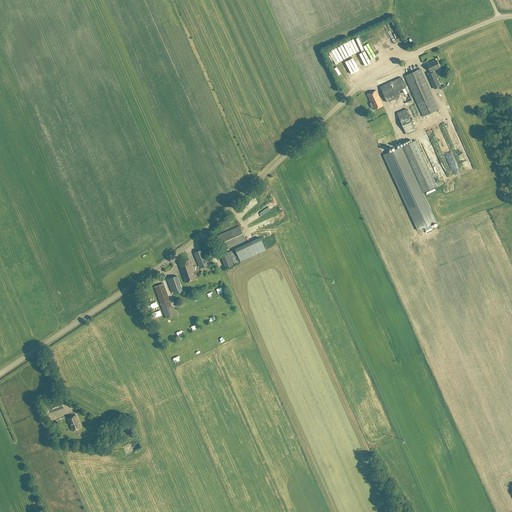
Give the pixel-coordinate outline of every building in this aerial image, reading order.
[(360,36),(355,38),(362,53),(366,51),(360,36)] [(430,62),(426,64),(431,73),(428,75),(434,89),(440,86),(433,70),(440,67),(436,60),(431,63),(430,62)] [(405,76),(417,105),(423,117),(438,110),(420,69),(405,76)] [(373,108),(374,110),(383,106),(376,91),(367,95),(371,105),(370,105),(371,108),(373,108)] [(389,101),(396,97),(394,92),(386,96),(389,101)] [(397,113),(400,120),(406,135),(415,131),(409,116),(406,109),(397,113)] [(437,187),(416,141),(383,155),(417,230),(422,228),(424,232),(433,228),(431,224),(436,222),(423,193),(437,187)] [(437,174),(444,171),(439,156),(435,158),(437,166),(434,167),(437,174)] [(456,161),(450,164),(454,175),(460,172),(456,161)] [(282,216),(271,221),(273,226),(284,221),(282,216)] [(239,226),(218,236),(224,250),(245,241),(239,226)] [(260,238),(234,249),(240,262),(266,250),(260,238)] [(199,265),(207,262),(209,261),(208,259),(206,260),(202,250),(194,253),(199,265)] [(233,250),(220,256),(225,268),(238,263),(233,250)] [(189,260),(179,263),(186,283),(196,279),(189,260)] [(182,289),(177,276),(167,279),(171,292),(182,289)] [(174,315),(164,284),(155,287),(165,318),(174,315)] [(47,414),(51,413),(63,408),(60,398),(47,402),(48,404),(44,405),(47,414)] [(81,428),(76,415),(67,419),(72,431),(81,428)] [(121,441),(119,436),(107,441),(109,446),(121,441)]
